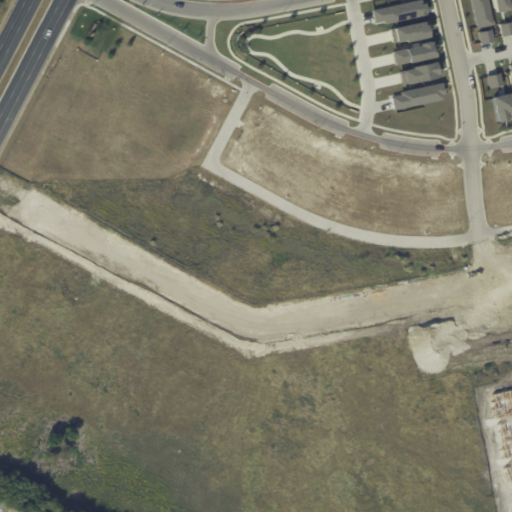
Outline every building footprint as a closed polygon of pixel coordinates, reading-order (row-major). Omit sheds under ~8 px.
[(424,14),(420,0),(417,0),(371,9),(374,24),(424,14)] [(476,28),(469,0),(487,0),(493,24),(476,28)] [(509,0),(511,9),(497,12),(494,0),(509,0)] [(393,44),(428,36),(425,20),(389,28),(393,44)] [(499,36),(511,34),(511,30),(511,21),(498,23),(499,36)] [(477,32),(491,29),(494,41),(480,44),(477,32)] [(391,50),(394,64),(433,57),(430,42),(391,50)] [(398,69),(401,84),(438,77),(435,62),(398,69)] [(485,75),(487,88),(500,86),(499,73),(485,75)] [(443,99),(440,83),(389,94),(393,110),(443,99)] [(511,118),(506,93),(489,96),(495,122),(511,118)]
